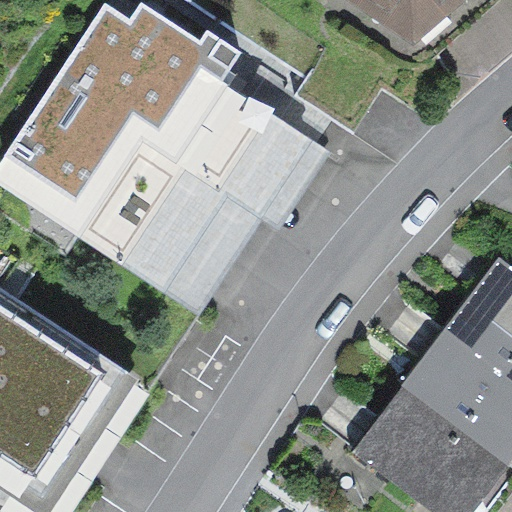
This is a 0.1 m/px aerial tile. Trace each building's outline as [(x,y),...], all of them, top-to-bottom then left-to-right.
[(159,0),(96,0),(2,134),(191,267),(307,104),(159,0)] [(511,275),(501,267),(455,327),(511,370),(511,275)] [(128,373),(0,291),(0,470),(47,500),(128,373)] [(511,370),(455,327),(408,388),(502,458),(511,444),(511,370)] [(408,388),(362,448),(446,511),(460,511),(502,458),(408,388)]
